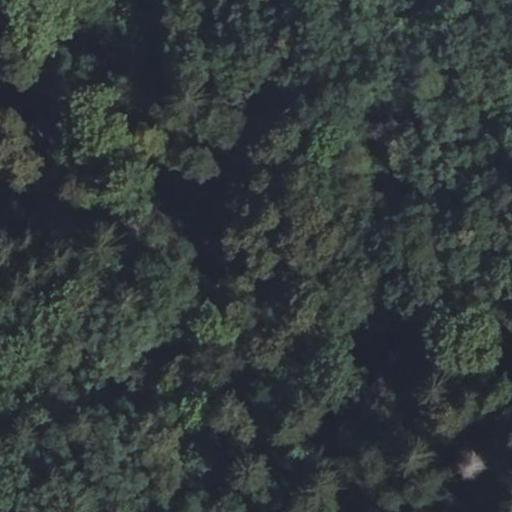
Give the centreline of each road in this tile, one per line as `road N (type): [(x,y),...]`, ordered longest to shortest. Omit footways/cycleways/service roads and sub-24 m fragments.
road 1 (track): [(0,306),(104,354),(258,511)]
road 2 (track): [(0,198),(66,202),(148,234),(178,230),(190,214),(155,89)]
